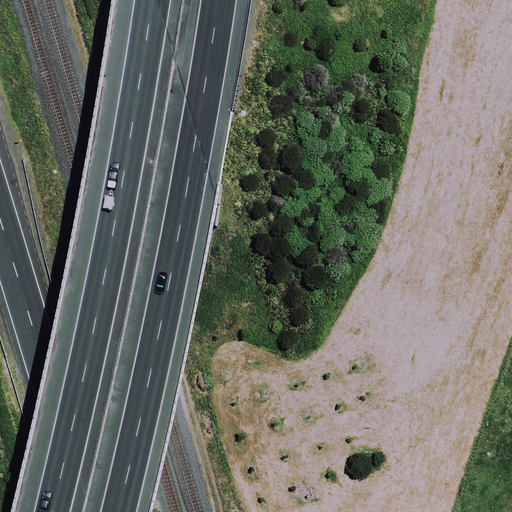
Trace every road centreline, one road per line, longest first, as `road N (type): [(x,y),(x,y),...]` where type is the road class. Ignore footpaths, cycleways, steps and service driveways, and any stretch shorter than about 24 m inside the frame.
road 1 (motorway): [(61,511),(150,0)]
road 2 (motorway): [(217,0),(129,511)]
road 3 (unclassified): [(72,511),(0,254)]
